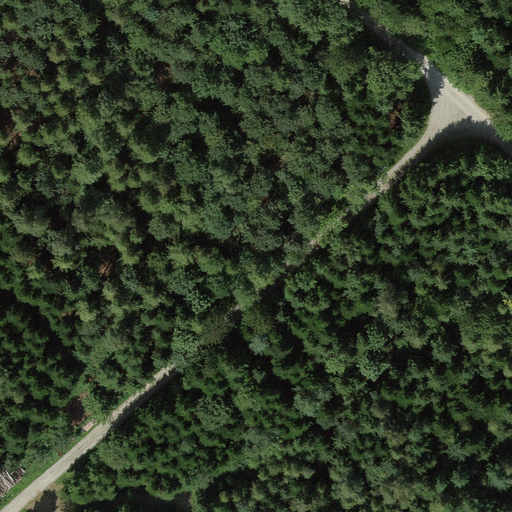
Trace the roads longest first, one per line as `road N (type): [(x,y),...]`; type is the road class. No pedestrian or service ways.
road 1 (track): [(4,511),(432,143),(467,100)]
road 2 (track): [(346,0),(511,144)]
